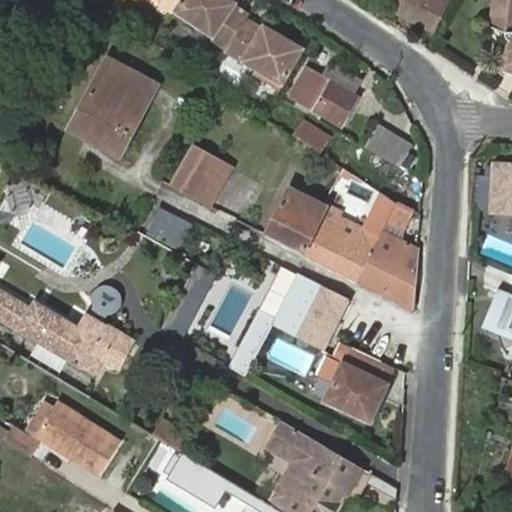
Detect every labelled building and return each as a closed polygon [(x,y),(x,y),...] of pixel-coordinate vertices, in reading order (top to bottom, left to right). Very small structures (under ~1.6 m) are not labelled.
[(154,0),(174,13),(182,0),(154,0)] [(237,3),(231,0),(182,0),(174,13),(227,48),(247,18),(248,17),(234,7),(237,3)] [(396,0),(392,9),(432,31),(447,0),(396,0)] [(511,0),(492,0),(492,2),(497,2),(496,18),(511,27),(511,49),(507,63),(511,65),(511,0)] [(303,51),(247,18),(227,48),(225,51),(283,86),(303,51)] [(71,128),(119,154),(156,86),(108,60),(71,128)] [(306,67),(290,95),(301,102),(321,114),(341,126),(358,97),(306,67)] [(301,102),(298,107),(318,119),(321,114),(301,102)] [(304,122),(295,137),(320,152),(329,137),(304,122)] [(379,122),(365,146),(400,167),(406,155),(413,145),(379,122)] [(219,159),(194,144),(170,184),(195,199),(219,159)] [(234,167),(219,159),(195,199),(210,207),(234,167)] [(511,167),(494,166),(490,214),(511,214),(511,167)] [(344,190),(353,174),(344,168),(335,182),(335,184),(344,190)] [(265,236),(303,254),(320,216),(325,207),(289,189),(265,236)] [(387,221),(396,203),(388,198),(384,206),(384,207),(373,230),(381,234),(382,231),(387,221)] [(410,218),(414,211),(396,203),(387,221),(404,229),(410,218)] [(303,254),(358,281),(378,239),(370,235),(336,218),(339,214),(325,207),(320,216),(303,254)] [(420,220),(421,214),(414,211),(410,218),(420,220)] [(378,239),(381,234),(373,230),(370,235),(378,239)] [(412,308),(417,249),(382,231),(381,234),(378,239),(358,281),(412,308)] [(275,318),(272,325),(323,351),(330,338),(349,299),(298,273),(285,300),(275,318)] [(178,300),(163,328),(172,334),(196,290),(205,294),(210,284),(191,274),(178,300)] [(126,291),(99,286),(94,312),(121,317),(126,291)] [(108,346),(124,355),(132,342),(85,313),(77,326),(34,300),(30,306),(0,288),(0,320),(91,375),(102,357),(108,346)] [(511,290),(508,307),(502,305),(501,307),(500,311),(500,315),(499,320),(498,325),(499,332),(500,340),(501,346),(502,350),(504,356),(511,352),(511,290)] [(230,367),(245,376),(272,325),(256,316),(230,367)] [(373,378),(381,361),(353,348),(339,342),(332,355),(331,359),(327,357),(317,376),(334,384),(325,399),(369,420),(386,384),(373,378)] [(116,368),(124,355),(108,346),(102,357),(116,368)] [(42,425),(35,436),(98,476),(120,442),(57,402),(42,425)] [(24,434),(33,439),(35,436),(42,425),(34,419),(24,434)] [(164,420),(154,436),(159,438),(178,450),(183,445),(187,434),(164,420)] [(360,467),(284,422),(275,436),(279,452),(295,461),(271,500),(288,509),(292,511),(332,511),(345,492),(339,487),(343,481),(349,485),(360,467)] [(3,440),(31,458),(39,444),(33,439),(24,434),(12,426),(9,432),(3,440)] [(269,446),(279,452),(275,436),(269,446)] [(290,511),(271,500),(183,445),(167,470),(217,502),(229,483),(265,506),(261,511),(290,511)]
